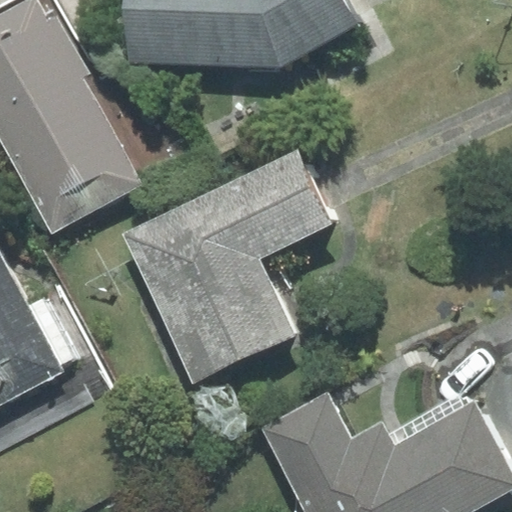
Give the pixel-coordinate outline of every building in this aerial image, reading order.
[(93,33),(76,0),(29,0),(12,9),(0,15),(0,101),(70,233),(162,185),(104,75),(113,71),(93,33)] [(150,0),(148,61),(302,66),(376,28),(388,22),(376,0),(150,0)] [(326,147),(141,232),(210,380),(319,333),(302,296),(284,256),(348,225),(360,219),(326,147)] [(0,417),(82,377),(15,243),(0,250),(0,417)] [(346,390),(276,427),(321,511),(493,511),(511,502),(511,415),(502,397),(467,416),(414,444),(402,420),(394,424),(371,437),(348,395),(346,390)]
